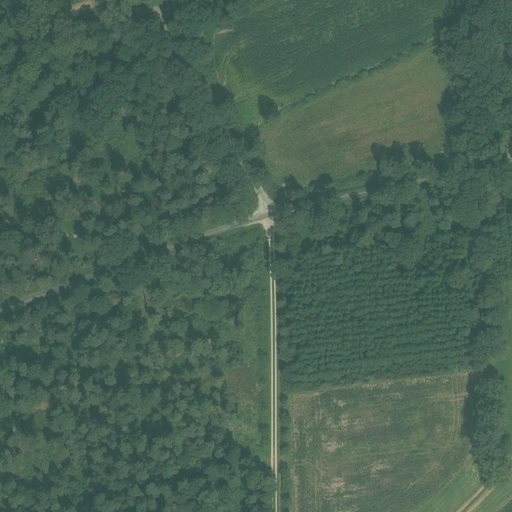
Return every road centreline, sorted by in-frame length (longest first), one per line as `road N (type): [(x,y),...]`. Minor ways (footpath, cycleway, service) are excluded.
road 1 (track): [(276,511),(273,245),(264,214)]
road 2 (unclassified): [(264,214),(0,307)]
road 3 (unclassified): [(511,153),(264,214)]
road 4 (residential): [(152,6),(264,214)]
